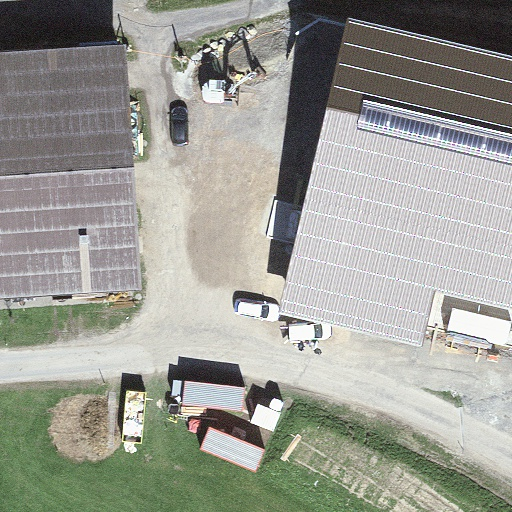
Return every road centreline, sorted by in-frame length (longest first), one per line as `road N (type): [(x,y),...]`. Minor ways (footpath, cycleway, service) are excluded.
road 1 (unclassified): [(511,469),(446,427),(215,366),(0,370)]
road 2 (track): [(182,366),(156,30),(266,0)]
